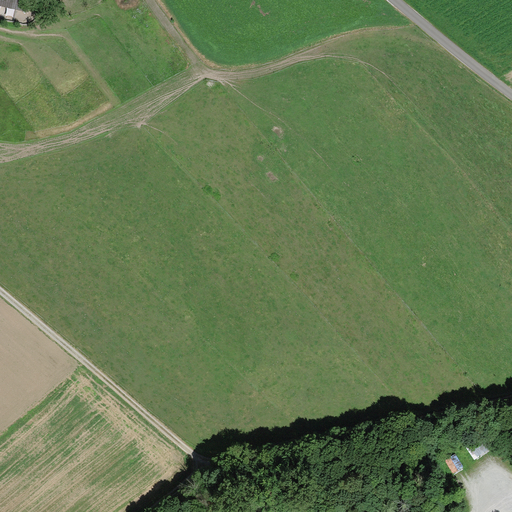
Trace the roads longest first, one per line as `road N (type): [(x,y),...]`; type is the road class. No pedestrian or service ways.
road 1 (track): [(511,400),(280,457),(204,467)]
road 2 (track): [(204,467),(0,290)]
road 3 (unclassified): [(511,94),(393,0)]
